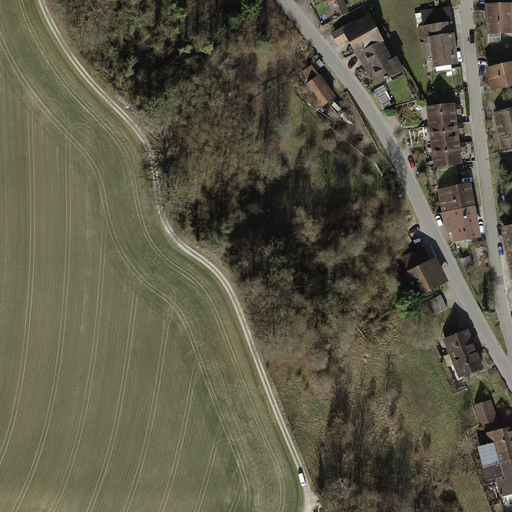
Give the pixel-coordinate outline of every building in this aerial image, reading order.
[(511,5),(490,6),(490,42),(500,42),(500,32),(511,32),(511,5)] [(433,42),(452,39),(448,10),(422,14),(424,27),(421,27),(423,43),(433,42)] [(346,30),(359,54),(382,42),(369,18),(346,30)] [(452,39),(433,42),(437,66),(456,64),(452,39)] [(399,73),(382,42),(359,54),(364,63),(367,61),(379,83),(399,73)] [(511,62),(489,68),(494,89),(511,84),(511,62)] [(312,66),(299,74),(322,106),(335,98),(319,76),(323,73),(319,66),(314,69),(312,66)] [(429,108),(432,127),(456,125),(455,116),(462,115),(460,104),(429,108)] [(511,110),(498,113),(504,137),(501,138),(503,147),(511,144),(511,140),(511,136),(511,135),(511,110)] [(432,127),(434,147),(458,144),(457,135),(464,134),(463,124),(456,125),(432,127)] [(465,143),(458,144),(434,147),(436,166),(455,164),(460,163),(459,153),(466,152),(465,143)] [(439,190),(441,190),(458,187),(455,164),(436,166),(439,190)] [(441,190),(445,212),(473,207),(469,185),(458,187),(441,190)] [(478,237),(473,207),(445,212),(442,213),(448,230),(455,229),(458,242),(478,237)] [(407,272),(419,296),(442,284),(425,249),(403,260),(409,271),(407,272)] [(441,295),(428,302),(435,316),(448,309),(441,295)] [(483,368),(467,330),(447,339),(462,376),(483,368)] [(489,401),(476,405),(482,425),(496,420),(489,401)] [(511,427),(491,432),(499,464),(511,460),(511,427)] [(511,492),(511,460),(499,464),(503,481),(498,482),(501,496),(511,492)]
